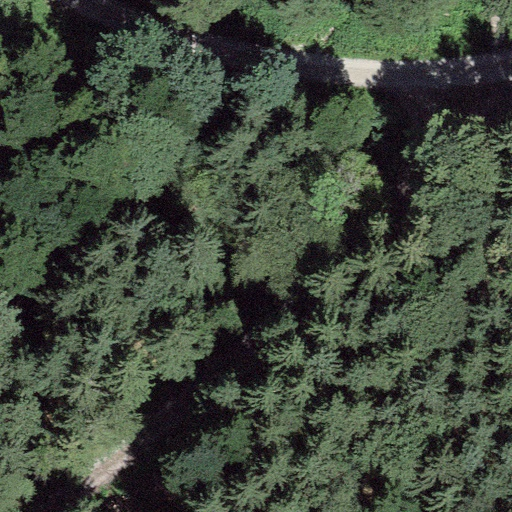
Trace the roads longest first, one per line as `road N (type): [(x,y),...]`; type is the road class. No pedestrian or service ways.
road 1 (track): [(511,80),(53,511)]
road 2 (track): [(511,77),(293,71),(58,0)]
